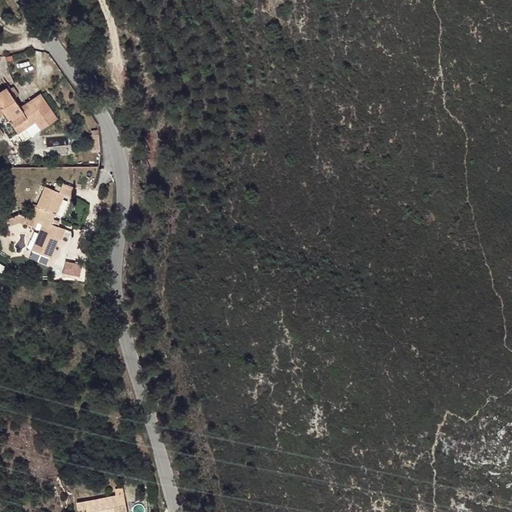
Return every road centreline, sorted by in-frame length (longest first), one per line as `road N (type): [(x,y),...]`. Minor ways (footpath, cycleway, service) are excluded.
road 1 (tertiary): [(20,0),(115,152),(118,311),(172,511)]
road 2 (track): [(97,113),(114,103),(119,74),(101,0)]
